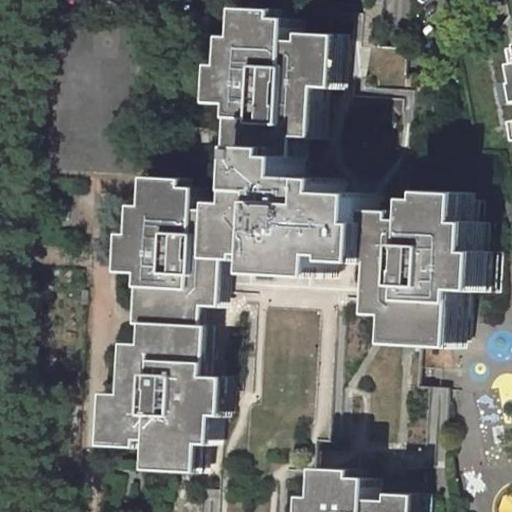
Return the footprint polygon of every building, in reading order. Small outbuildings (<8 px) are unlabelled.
[(255,154),(273,155),(308,157),(309,137),(326,137),(329,81),(346,82),(348,43),(307,41),(308,20),(264,18),(263,39),(251,39),(249,68),(240,67),(238,103),(258,105),(255,154)] [(308,157),(273,155),(271,177),(265,177),(263,205),(252,204),(252,212),(249,249),(268,250),(268,255),(284,256),(283,267),(310,269),(348,271),(349,256),(384,258),(386,219),(387,197),(352,195),(352,183),(312,180),(313,157),(308,157)] [(160,302),(159,322),(210,325),(211,305),(229,306),(233,249),(249,249),(252,212),(210,210),(212,188),(167,186),(166,207),(155,207),(153,236),(143,235),(141,272),(156,273),(154,302),(160,302)] [(386,219),(384,258),(394,259),(392,299),(399,300),(398,314),(415,315),(414,335),(455,338),(466,338),(467,317),(472,317),(474,290),(489,291),(491,253),(481,252),(482,224),(471,223),(472,202),(429,199),(428,221),(386,219)] [(210,328),(210,325),(159,322),(159,324),(166,325),(165,345),(147,345),(144,402),(127,401),(125,438),(166,440),(164,462),(209,464),(210,443),(222,443),(224,415),(233,415),(235,379),(214,377),(216,328),(210,328)] [(430,511),(431,502),(384,499),(385,478),(341,476),(339,496),(328,496),(327,511),(430,511)]
